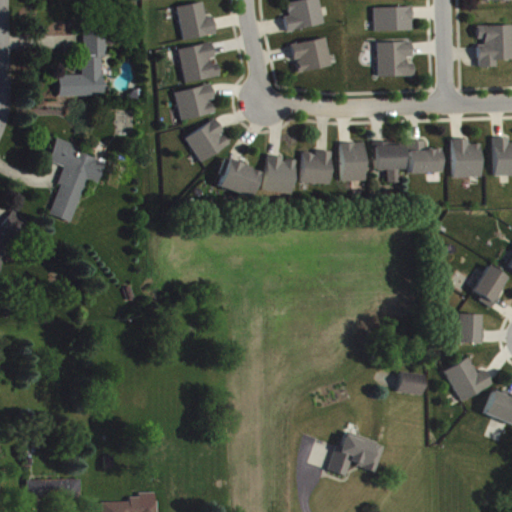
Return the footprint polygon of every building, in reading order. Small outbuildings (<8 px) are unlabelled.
[(290,21),(285,22),(288,36),(325,29),(320,1),(287,8),(290,21)] [(207,22),(204,6),(178,11),(185,45),(217,39),(213,20),(207,22)] [(413,35),(413,11),(374,12),(375,36),(413,35)] [(511,64),(511,29),(477,31),(478,47),(479,72),(497,71),(497,65),(511,64)] [(59,80),(59,102),(104,101),(103,61),(107,61),(107,34),(83,34),(84,80),(59,80)] [(300,78),(333,70),(326,42),(292,50),(295,64),(297,64),(300,78)] [(185,87),(221,81),(218,65),(216,65),(213,47),(180,53),(185,87)] [(379,81),(415,80),(414,68),(411,68),(411,47),(378,47),(379,81)] [(175,97),(182,126),(215,117),(211,105),(215,104),(211,88),(175,97)] [(229,149),(221,137),(224,136),(215,124),(186,143),(202,167),(229,149)] [(511,147),(508,148),(508,142),(493,142),(494,181),(511,180),(511,147)] [(106,167),(79,157),(81,151),(58,143),(50,166),(65,171),(59,188),(61,189),(50,220),(73,227),(88,183),(100,187),(106,167)] [(454,182),(482,182),(481,149),(469,149),(469,143),(453,144),(454,182)] [(374,175),(387,174),(388,187),(399,187),(399,174),(404,174),(403,150),(389,150),(389,146),(374,146),(374,175)] [(443,153),(425,154),(425,146),(409,146),(409,178),(443,177),(443,153)] [(365,147),(341,148),(342,186),(366,186),(365,147)] [(302,188),(331,189),(332,156),(316,155),(316,158),(303,158),(302,188)] [(293,198),(296,164),(267,161),(264,196),(293,198)] [(217,191),(251,203),(260,176),(226,164),(217,191)] [(0,277),(1,278),(3,265),(27,225),(11,215),(0,233),(0,277)] [(507,282),(489,270),(473,296),(486,304),(484,307),(493,312),(506,292),(502,290),(507,282)] [(456,348),(483,348),(484,320),(457,319),(456,348)] [(478,378),(469,362),(445,376),(462,407),(494,389),(485,374),(478,378)] [(423,401),(426,380),(401,376),(398,397),(423,401)] [(511,429),(511,402),(495,395),(485,419),(511,429)] [(328,476),(347,481),(350,468),(376,476),(384,450),(345,438),(341,450),(336,449),(328,476)] [(81,484),(26,485),(26,505),(82,504),(81,484)] [(102,511),(157,511),(157,499),(130,500),(130,506),(102,507),(102,511)]
